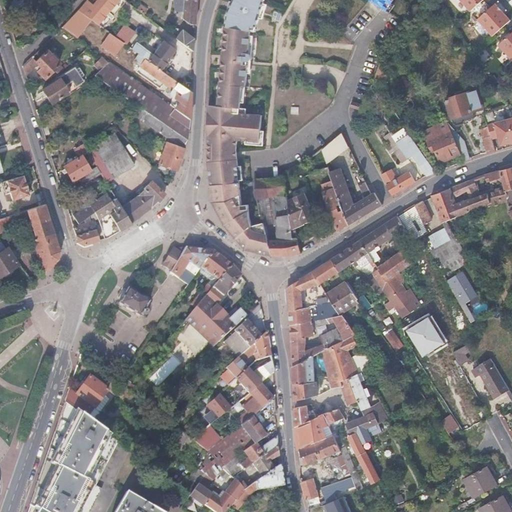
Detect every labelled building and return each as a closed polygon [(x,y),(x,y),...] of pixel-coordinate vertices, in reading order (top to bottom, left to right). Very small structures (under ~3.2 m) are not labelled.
[(86,0),(79,9),(78,10),(90,19),(103,27),(125,0),(86,0)] [(188,23),(194,23),(195,0),(174,0),(174,6),(176,11),(183,11),(182,19),(188,23)] [(264,1),(261,0),(233,0),(233,1),(231,10),(228,10),(225,25),(250,30),(250,28),(252,26),(256,26),(260,14),(258,13),(259,9),(261,10),(264,1)] [(394,0),(371,0),(387,11),(394,0)] [(461,0),(471,11),(483,0),(461,0)] [(499,1),(479,19),(493,36),(504,26),(511,20),(505,13),(508,10),(499,1)] [(140,4),(137,9),(144,14),(147,9),(140,4)] [(78,10),(62,27),(77,38),(90,19),(78,10)] [(116,34),(127,42),(135,32),(124,24),(116,34)] [(218,106),(208,105),(208,123),(260,120),(261,115),(240,112),(242,86),(246,86),(248,62),(250,61),(252,59),(252,55),(250,53),(248,53),(250,30),(225,25),(223,54),(226,54),(226,61),(222,61),(218,106)] [(176,38),(193,50),(193,38),(182,29),(176,38)] [(123,42),(110,33),(101,44),(114,54),(123,42)] [(511,34),(499,45),(511,61),(511,34)] [(28,38),(32,50),(39,47),(35,35),(28,38)] [(131,48),(145,58),(160,68),(174,48),(163,39),(152,53),(136,41),(131,48)] [(32,50),(18,54),(22,66),(32,56),(33,55),(32,50)] [(32,56),(22,66),(25,76),(34,67),(44,77),(52,70),(55,74),(63,68),(58,62),(58,61),(46,50),(36,60),(32,56)] [(109,61),(102,56),(96,61),(101,68),(109,61)] [(179,102),(174,108),(189,119),(191,90),(160,68),(145,58),(140,65),(172,89),(170,93),(172,97),(179,102)] [(389,67),(378,63),(374,77),(385,81),(389,67)] [(51,102),(68,90),(64,84),(71,79),(75,85),(83,79),(74,66),(58,77),(59,78),(42,89),(51,102)] [(474,113),(468,94),(447,100),(454,124),(464,121),(463,116),(474,113)] [(172,97),(168,104),(174,108),(179,102),(172,97)] [(489,112),(497,110),(494,101),(481,105),(484,113),(489,112)] [(187,140),(141,107),(133,112),(177,144),(185,146),(187,140)] [(475,118),(474,113),(463,116),(464,121),(475,118)] [(487,124),(484,113),(477,115),(481,129),(488,127),(487,124)] [(259,141),(260,141),(262,115),(261,115),(260,120),(208,123),(208,152),(237,150),(238,140),(259,141)] [(511,134),(508,119),(487,124),(488,127),(490,134),(492,139),(498,138),(500,147),(511,143),(511,134)] [(471,159),(465,140),(456,143),(447,121),(424,132),(432,149),(434,148),(436,152),(441,163),(459,154),(462,162),(471,159)] [(114,124),(84,144),(85,145),(90,142),(94,145),(114,131),(130,158),(140,153),(114,124)] [(402,139),(410,134),(402,124),(390,133),(395,140),(401,137),(402,139)] [(485,154),(495,151),(492,139),(490,134),(488,127),(481,129),(478,130),(485,154)] [(89,152),(102,174),(106,182),(117,175),(135,164),(130,158),(114,131),(94,145),(90,142),(85,145),(89,152)] [(348,146),(341,131),(334,138),(341,152),(348,146)] [(408,158),(395,140),(390,133),(383,138),(389,146),(386,148),(391,154),(394,152),(401,162),(408,158)] [(427,175),(436,172),(410,134),(402,139),(414,155),(427,175)] [(408,159),(414,155),(402,139),(401,137),(395,140),(408,158),(408,159)] [(341,152),(334,138),(327,145),(335,157),(341,152)] [(184,149),(167,143),(159,163),(174,169),(177,168),(184,149)] [(84,144),(75,150),(79,157),(82,156),(89,152),(85,145),(84,144)] [(335,157),(327,145),(322,151),(327,165),(335,157)] [(237,153),(208,155),(209,162),(238,159),(237,153)] [(82,156),(79,157),(64,166),(72,180),(90,170),(82,156)] [(238,159),(209,162),(212,185),(232,182),(232,185),(240,184),(238,159)] [(382,175),(388,172),(385,166),(379,169),(382,175)] [(511,188),(511,166),(499,170),(490,173),(492,179),(503,176),(506,187),(506,190),(511,188)] [(335,188),(330,172),(328,167),(304,175),(310,188),(320,185),(323,192),(335,188)] [(349,225),(377,208),(364,182),(358,184),(365,198),(354,204),(340,168),(330,172),(335,188),(349,224),(349,225)] [(393,194),(415,181),(410,172),(397,179),(391,170),(388,172),(382,175),(393,194)] [(106,182),(112,191),(122,208),(131,200),(117,175),(106,182)] [(12,200),(28,194),(22,176),(6,181),(12,200)] [(288,201),(285,178),(256,182),(258,198),(270,196),(270,197),(274,196),(280,232),(279,232),(279,239),(269,239),(272,254),(273,254),(289,254),(297,253),(301,251),(296,230),(292,230),(292,228),(288,201)] [(478,186),(475,179),(451,188),(453,198),(467,191),(478,186)] [(156,200),(158,202),(164,193),(152,180),(143,187),(144,189),(131,200),(122,208),(130,222),(145,210),(156,200)] [(232,182),(212,185),(214,202),(219,212),(249,208),(248,204),(246,204),(242,205),(240,184),(232,185),(232,182)] [(508,197),(506,190),(506,187),(469,199),(473,210),(500,199),(508,197)] [(338,230),(349,224),(335,188),(323,192),(338,230)] [(453,198),(451,188),(432,194),(432,196),(442,222),(447,220),(473,210),(469,199),(455,204),(453,198)] [(74,216),(69,217),(71,222),(76,220),(78,222),(89,216),(92,218),(97,216),(89,204),(82,191),(74,196),(81,210),(73,214),(74,216)] [(119,224),(119,230),(131,223),(130,222),(122,208),(112,191),(107,193),(121,219),(123,222),(119,224)] [(98,217),(104,238),(106,238),(119,230),(119,224),(117,221),(121,219),(107,193),(89,204),(97,216),(98,217)] [(304,194),(288,201),(292,228),(315,218),(304,194)] [(511,209),(511,208),(508,197),(500,199),(510,228),(511,227),(511,209)] [(423,201),(416,204),(420,214),(424,224),(431,220),(432,218),(423,201)] [(59,251),(44,204),(26,210),(30,223),(34,235),(35,238),(32,240),(43,274),(58,258),(59,251)] [(420,214),(416,204),(398,216),(406,228),(411,236),(421,231),(414,218),(420,214)] [(272,254),(269,239),(265,222),(252,225),(249,215),(249,208),(219,212),(226,226),(246,249),(272,254)] [(0,232),(30,223),(26,210),(0,217),(0,232)] [(406,228),(398,216),(387,223),(396,238),(402,233),(401,230),(406,228)] [(93,220),(72,227),(77,241),(85,244),(99,240),(93,220)] [(445,227),(429,236),(435,249),(431,251),(439,264),(465,251),(449,225),(448,223),(447,220),(442,222),(443,225),(444,225),(445,227)] [(396,238),(387,223),(360,240),(372,260),(374,262),(380,258),(375,248),(388,239),(397,255),(378,268),(385,280),(396,273),(399,271),(411,263),(407,256),(402,248),(396,238)] [(424,237),(421,231),(411,236),(415,241),(424,237)] [(372,260),(360,240),(332,259),(340,271),(354,262),(357,260),(359,263),(360,265),(363,266),(369,262),(372,260)] [(409,244),(402,248),(407,256),(414,252),(409,244)] [(182,247),(172,248),(163,265),(170,270),(182,247)] [(169,272),(187,284),(191,278),(181,273),(187,262),(198,268),(200,266),(211,250),(186,247),(182,247),(170,270),(169,272)] [(0,275),(17,264),(14,260),(5,249),(0,251),(0,275)] [(211,250),(200,266),(217,279),(213,283),(215,285),(232,265),(231,264),(211,250)] [(439,264),(445,275),(471,261),(465,251),(439,264)] [(429,263),(424,256),(412,264),(417,271),(429,263)] [(340,271),(332,259),(313,271),(321,283),(326,280),(340,271)] [(185,320),(213,346),(247,314),(252,310),(249,307),(243,313),(238,308),(229,318),(216,305),(241,276),(232,265),(215,285),(212,288),(196,308),(185,320)] [(392,301),(399,311),(403,318),(422,305),(417,298),(414,293),(410,288),(406,290),(403,285),(401,282),(405,280),(399,271),(396,273),(385,280),(378,268),(373,272),(385,290),(388,295),(382,298),(387,305),(392,301)] [(321,283),(313,271),(288,287),(290,310),(302,308),(302,300),(305,299),(305,289),(317,284),(321,283)] [(463,273),(448,281),(462,306),(466,304),(465,302),(476,295),(463,273)] [(353,290),(347,281),(328,293),(341,313),(359,301),(359,300),(353,290)] [(328,293),(321,283),(317,284),(324,296),(328,293)] [(192,305),(196,308),(212,288),(208,285),(192,305)] [(128,288),(117,304),(139,317),(149,302),(128,288)] [(310,306),(312,320),(333,316),(342,314),(341,313),(328,293),(324,296),(330,306),(319,308),(318,305),(310,306)] [(364,297),(359,300),(359,301),(365,309),(366,311),(371,307),(364,297)] [(261,312),(259,304),(252,310),(247,314),(251,319),(261,312)] [(290,310),(291,324),(312,320),(310,306),(302,308),(290,310)] [(291,324),(293,366),(314,356),(324,351),(355,335),(357,333),(345,314),(342,314),(333,316),(336,321),(339,327),(321,336),(325,344),(304,351),(302,346),(305,345),(306,337),(310,336),(309,329),(313,328),(313,326),(312,320),(291,324)] [(333,316),(312,320),(313,326),(336,321),(333,316)] [(237,356),(248,346),(259,336),(244,320),(233,330),(234,331),(223,341),(237,356)] [(236,357),(225,367),(227,369),(219,376),(228,385),(229,384),(235,378),(247,367),(242,362),(256,348),(257,351),(254,352),(256,358),(269,355),(268,347),(268,346),(265,330),(259,336),(248,346),(237,356),(236,357)] [(403,345),(393,330),(387,334),(397,349),(403,345)] [(360,373),(352,357),(349,350),(360,344),(355,335),(324,351),(331,375),(320,376),(321,393),(334,387),(343,386),(341,382),(359,374),(360,373)] [(223,341),(222,342),(236,357),(237,356),(223,341)] [(453,352),(460,365),(467,361),(463,354),(468,351),(465,345),(453,352)] [(365,371),(374,367),(366,351),(352,357),(360,373),(365,371)] [(294,383),(307,382),(307,377),(316,376),(314,356),(293,366),(294,383)] [(235,378),(248,392),(260,382),(272,372),(270,360),(256,367),(251,371),(247,367),(235,378)] [(497,383),(502,380),(490,360),(472,370),(476,377),(480,374),(493,397),(502,392),(497,383)] [(364,410),(373,406),(359,374),(341,382),(343,386),(350,402),(351,406),(360,402),(364,410)] [(75,394),(94,407),(107,389),(89,375),(76,393),(75,394)] [(294,383),(294,400),(317,395),(317,381),(316,381),(307,382),(294,383)] [(238,417),(242,422),(251,415),(273,397),(260,382),(248,392),(255,400),(242,412),(243,414),(238,417)] [(229,384),(228,385),(222,390),(226,394),(232,387),(229,384)] [(121,393),(130,400),(134,395),(127,390),(122,386),(119,388),(123,391),(121,393)] [(64,401),(65,402),(86,417),(94,407),(75,394),(76,393),(68,388),(64,401)] [(219,394),(207,405),(218,417),(227,410),(231,407),(219,394)] [(29,504),(30,505),(38,510),(42,511),(87,511),(101,488),(94,484),(118,440),(94,423),(86,417),(65,402),(29,504)] [(367,427),(390,418),(381,402),(373,406),(364,410),(367,417),(350,421),(348,422),(346,422),(351,433),(358,430),(363,441),(371,437),(367,427)] [(295,407),(295,425),(309,419),(307,405),(295,407)] [(324,413),(328,422),(342,416),(337,408),(324,413)] [(218,417),(217,418),(222,423),(232,415),(227,410),(218,417)] [(459,427),(451,414),(440,421),(449,434),(459,427)] [(241,424),(255,443),(265,436),(251,415),(242,422),(241,424)] [(381,478),(363,441),(358,430),(351,433),(347,435),(370,483),(381,478)] [(180,431),(171,443),(183,452),(193,440),(180,431)] [(296,451),(303,465),(331,453),(338,469),(334,471),(338,480),(351,474),(334,437),(333,434),(296,451)] [(351,474),(357,489),(360,487),(340,435),(334,437),(351,474)] [(252,464),(277,445),(275,437),(258,449),(255,443),(243,452),(247,459),(240,466),(243,471),(252,464)] [(190,493),(189,495),(203,505),(204,504),(215,511),(224,511),(231,505),(238,509),(248,496),(258,490),(283,485),(280,464),(273,468),(269,461),(278,455),(277,445),(252,464),(261,477),(243,490),(234,480),(219,500),(201,487),(205,481),(201,479),(190,493)] [(223,467),(233,479),(243,471),(240,466),(247,459),(243,452),(223,467)] [(216,458),(206,471),(212,478),(222,466),(216,458)] [(233,479),(234,480),(243,490),(261,477),(252,464),(243,471),(233,479)] [(496,483),(487,466),(465,479),(474,496),(496,483)] [(302,481),(307,500),(319,497),(313,478),(302,481)] [(350,485),(348,479),(331,485),(334,492),(350,485)] [(164,511),(126,489),(113,511),(164,511)] [(319,502),(321,505),(333,499),(330,494),(324,497),(325,500),(319,502)] [(511,511),(503,495),(480,508),(482,511),(511,511)]
